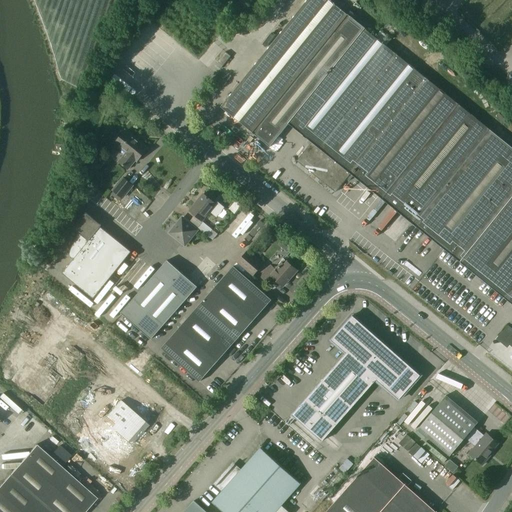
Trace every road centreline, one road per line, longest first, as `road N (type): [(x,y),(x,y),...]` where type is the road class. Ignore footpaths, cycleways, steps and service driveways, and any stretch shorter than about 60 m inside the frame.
road 1 (secondary): [(133,511),(325,295),(353,280)]
road 2 (unclassified): [(353,280),(342,255),(162,109)]
road 3 (secondary): [(353,280),(379,287),(511,397)]
road 4 (unknown): [(212,150),(147,233),(133,233),(96,205)]
